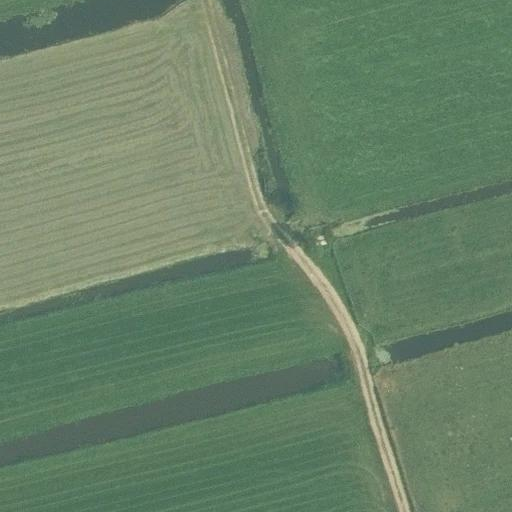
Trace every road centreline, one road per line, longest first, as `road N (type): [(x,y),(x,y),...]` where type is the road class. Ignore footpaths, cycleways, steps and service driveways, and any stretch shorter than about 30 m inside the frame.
road 1 (track): [(406,511),(352,339),(324,282),(263,222),(205,0)]
road 2 (track): [(293,251),(318,211),(511,146)]
